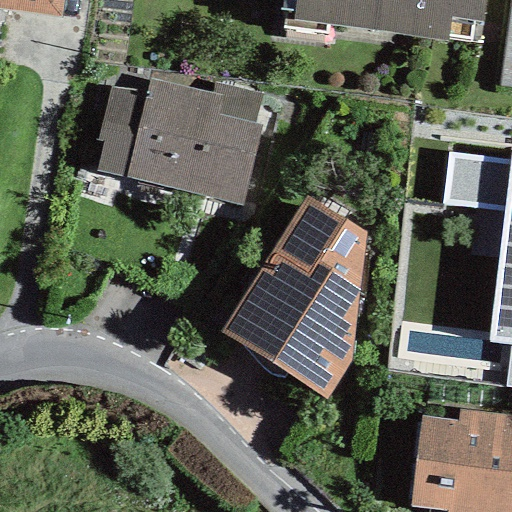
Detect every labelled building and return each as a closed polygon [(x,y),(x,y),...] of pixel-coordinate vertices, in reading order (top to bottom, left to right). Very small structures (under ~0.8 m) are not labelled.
[(63,0),(0,0),(0,8),(61,17),(63,0)] [(285,0),(282,29),(325,34),(326,24),(447,40),(448,38),(479,43),(484,0),(285,0)] [(511,0),(510,0),(499,88),(511,89),(511,0)] [(261,94),(214,83),(213,86),(211,94),(150,80),(147,93),(111,85),(98,140),(103,141),(95,173),(243,207),(262,125),(255,123),(261,94)] [(511,153),(509,154),(508,161),(447,155),(441,206),(503,213),(488,343),(511,345),(511,153)] [(367,233),(305,197),(219,332),(325,401),(352,362),(367,233)] [(457,420),(421,416),(410,508),(444,511),(443,511),(511,511),(511,415),(458,409),(457,420)]
